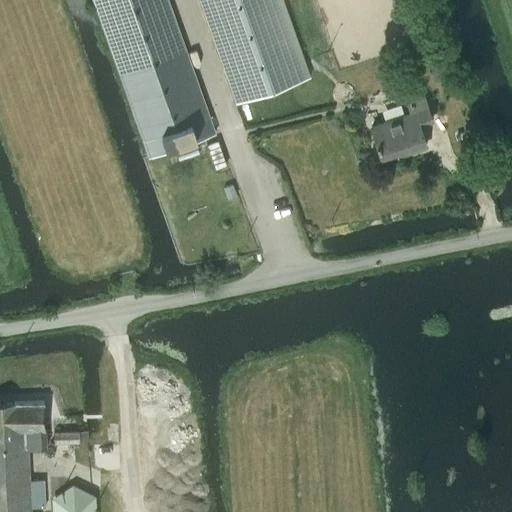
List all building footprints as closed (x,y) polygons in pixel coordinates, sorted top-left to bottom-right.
[(93,0),(148,156),(214,132),(167,0),(93,0)] [(199,0),(236,102),(309,75),(282,0),(199,0)] [(371,128),(381,156),(407,147),(409,151),(426,145),(420,125),(432,121),(423,94),(407,100),(412,114),(371,128)] [(1,402),(0,402),(0,511),(30,511),(29,486),(44,485),(44,478),(29,479),(27,447),(46,446),(45,426),(44,401),(1,402)] [(79,429),(53,431),(54,442),(79,440),(87,440),(88,440),(88,430),(86,430),(79,430),(79,429)] [(72,483),(51,497),(51,511),(95,511),(95,495),(72,483)]
